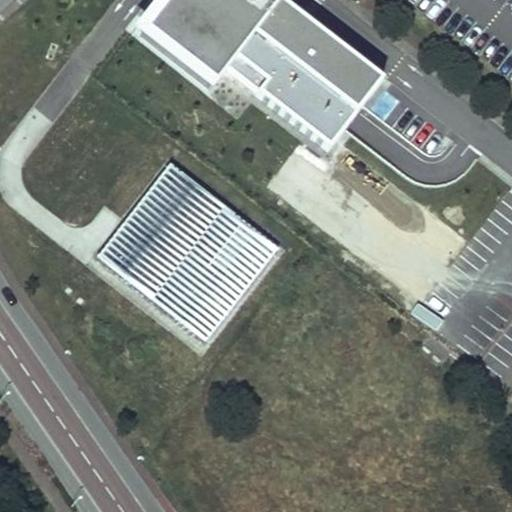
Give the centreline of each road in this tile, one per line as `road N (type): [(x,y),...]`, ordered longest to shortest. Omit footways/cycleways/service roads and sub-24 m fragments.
road 1 (unknown): [(134,0),(20,152),(12,180),(18,195),(79,249)]
road 2 (unknown): [(486,128),(455,168),(435,172),(266,43)]
road 3 (unclassified): [(157,511),(0,279)]
road 4 (unclassified): [(0,374),(92,511)]
